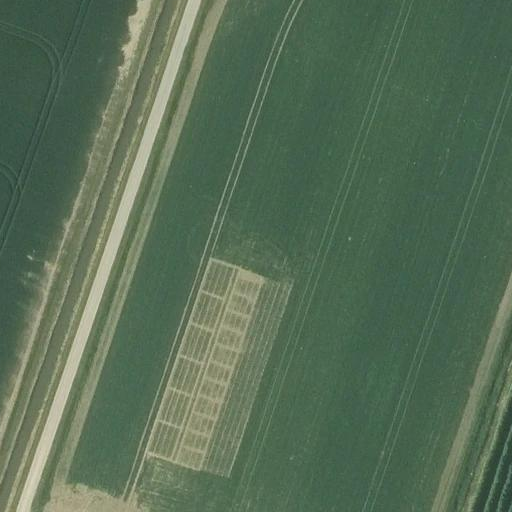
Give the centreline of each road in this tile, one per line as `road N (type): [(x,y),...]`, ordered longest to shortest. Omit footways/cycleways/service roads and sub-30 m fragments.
road 1 (unclassified): [(23,511),(192,37),(258,0)]
road 2 (track): [(0,60),(123,0)]
